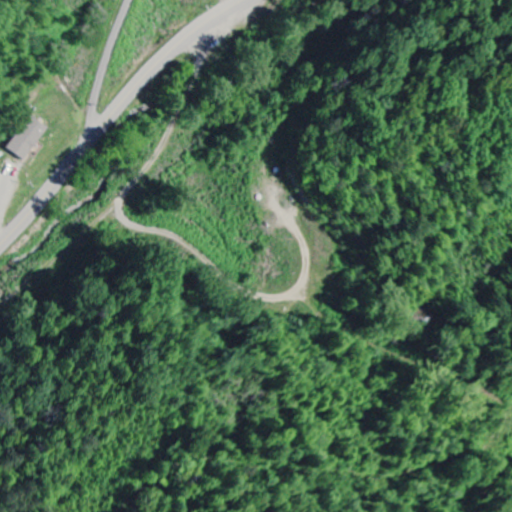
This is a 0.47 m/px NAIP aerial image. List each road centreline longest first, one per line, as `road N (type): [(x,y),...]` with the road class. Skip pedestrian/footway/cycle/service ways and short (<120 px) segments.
road 1 (secondary): [(0,246),(142,81),(245,0)]
road 2 (residential): [(128,0),(82,152)]
